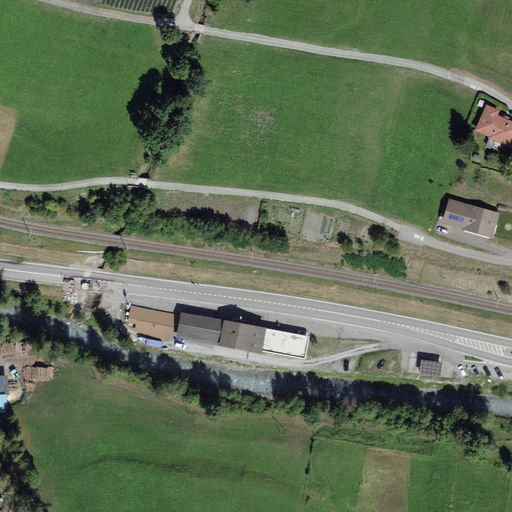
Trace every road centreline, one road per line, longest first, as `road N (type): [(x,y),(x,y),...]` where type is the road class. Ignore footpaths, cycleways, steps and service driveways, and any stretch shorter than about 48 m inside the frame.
road 1 (secondary): [(0,269),(433,332),(511,351)]
road 2 (track): [(420,238),(366,213),(261,195),(137,181),(0,184)]
road 3 (track): [(45,0),(460,79)]
